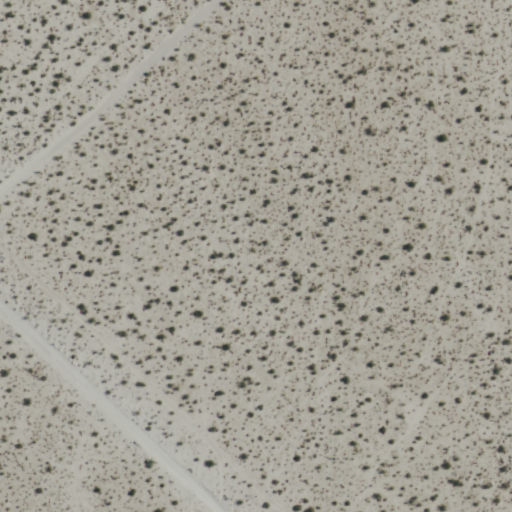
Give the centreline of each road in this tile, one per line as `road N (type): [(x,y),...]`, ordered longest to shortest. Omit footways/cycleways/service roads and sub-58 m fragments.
road 1 (track): [(0,308),(211,511)]
road 2 (track): [(0,179),(221,0)]
